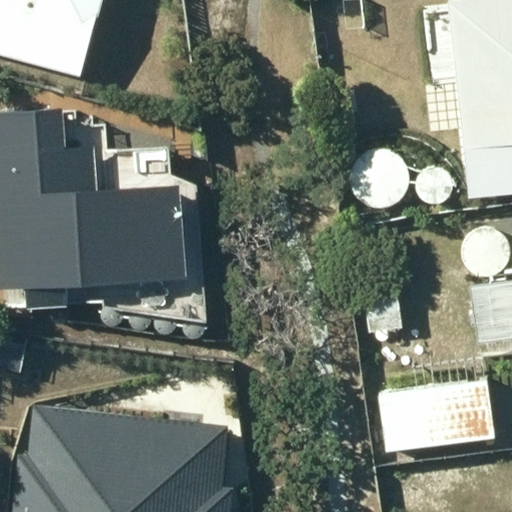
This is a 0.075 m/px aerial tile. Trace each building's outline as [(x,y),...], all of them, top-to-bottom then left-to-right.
[(0,0),(0,48),(78,69),(96,0),(0,0)] [(511,0),(448,0),(467,192),(511,187),(511,0)] [(0,105),(0,282),(24,281),(25,305),(67,302),(65,277),(184,270),(178,174),(95,179),(93,139),(64,141),(62,102),(0,105)] [(511,275),(487,280),(493,320),(509,317),(511,341),(511,275)] [(364,292),(369,325),(400,321),(395,287),(364,292)] [(485,374),(377,390),(385,445),(493,429),(485,374)] [(180,388),(180,422),(207,421),(207,388),(180,388)]
